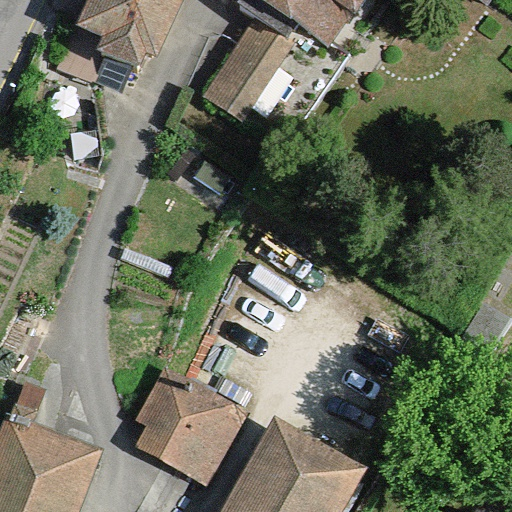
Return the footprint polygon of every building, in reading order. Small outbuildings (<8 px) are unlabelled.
[(147,92),(196,0),(114,0),(83,58),(147,92)] [(337,84),(399,0),(243,0),(236,10),(337,84)] [(511,328),(511,325),(483,307),(453,352),(483,372),(511,328)] [(259,430),(168,382),(136,443),(227,490),(259,430)] [(382,511),(391,498),(290,440),(248,511),(382,511)] [(107,511),(118,479),(9,441),(0,467),(0,511),(107,511)]
